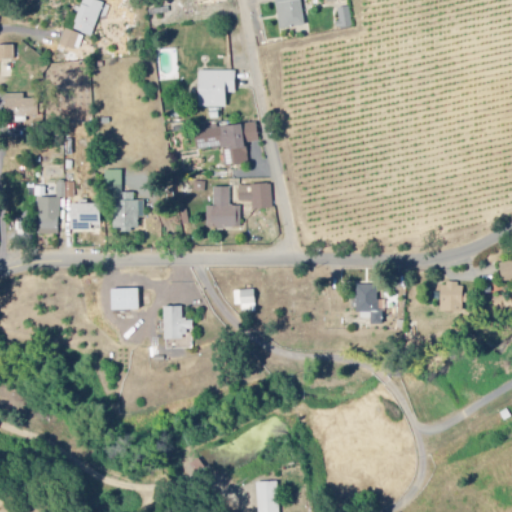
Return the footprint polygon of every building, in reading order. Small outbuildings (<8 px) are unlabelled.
[(84,0),(75,31),(94,38),(105,4),(93,0),(84,0)] [(277,0),(281,31),(306,28),(302,0),(277,0)] [(355,29),(352,8),(338,10),(341,30),(355,29)] [(61,46),(80,52),(85,36),(66,31),(61,46)] [(0,61),(17,61),(16,47),(0,47),(0,61)] [(237,95),(237,73),(201,72),(201,109),(228,110),(228,95),(237,95)] [(40,100),(26,101),(26,96),(7,96),(8,119),(17,119),(17,124),(27,123),(27,119),(41,119),(40,100)] [(226,167),(250,165),(248,145),(261,143),(258,124),(197,131),(199,151),(224,148),(226,167)] [(124,195),(124,172),(108,172),(108,195),(117,195),(116,232),(141,232),(141,220),(146,220),(146,203),(136,203),(136,195),(124,195)] [(240,187),(241,203),(254,203),(254,210),(274,210),(274,186),(240,187)] [(231,189),(215,189),(216,208),(208,208),(209,230),(243,230),(242,207),(232,208),(231,189)] [(74,232),(93,232),(93,228),(103,227),(102,205),(73,206),(74,232)] [(511,282),(511,263),(501,265),(504,284),(511,282)] [(442,314),(466,315),(466,296),(465,296),(465,286),(443,286),(442,314)] [(141,312),(141,291),(113,291),(114,312),(141,312)] [(257,313),(257,292),(236,292),(237,308),(243,308),(244,314),(257,313)] [(167,351),(195,350),(194,321),(185,322),(184,309),(166,309),(167,351)] [(280,511),(280,483),(258,484),(259,511),(280,511)]
